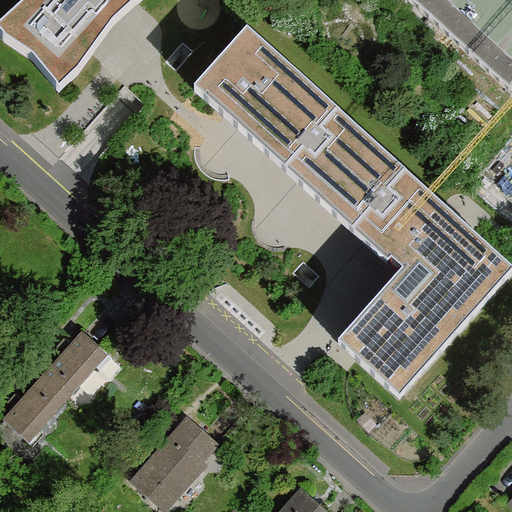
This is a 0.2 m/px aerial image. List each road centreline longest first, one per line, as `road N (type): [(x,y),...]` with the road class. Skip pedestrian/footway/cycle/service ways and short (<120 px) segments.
road 1 (residential): [(403,511),(0,151)]
road 2 (residential): [(511,420),(424,511)]
